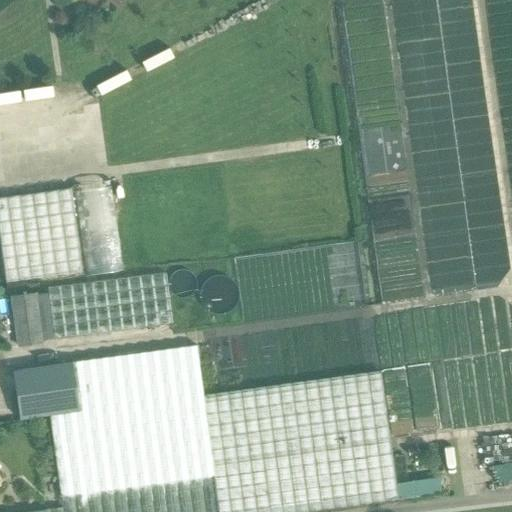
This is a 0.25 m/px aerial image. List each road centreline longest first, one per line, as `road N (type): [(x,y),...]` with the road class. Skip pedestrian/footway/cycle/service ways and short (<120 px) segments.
road 1 (track): [(0,363),(511,292)]
road 2 (track): [(511,428),(445,439),(391,9)]
road 3 (track): [(511,194),(482,0)]
road 4 (track): [(390,511),(511,495)]
